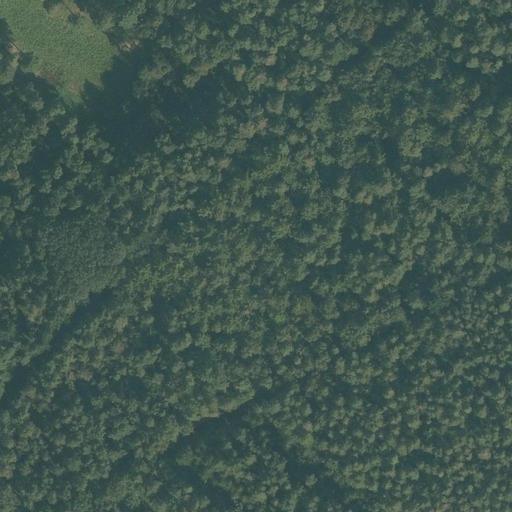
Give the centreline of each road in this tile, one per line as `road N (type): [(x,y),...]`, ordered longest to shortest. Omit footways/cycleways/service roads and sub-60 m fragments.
road 1 (track): [(511,266),(30,511)]
road 2 (track): [(35,353),(408,0)]
road 3 (track): [(511,405),(407,320)]
